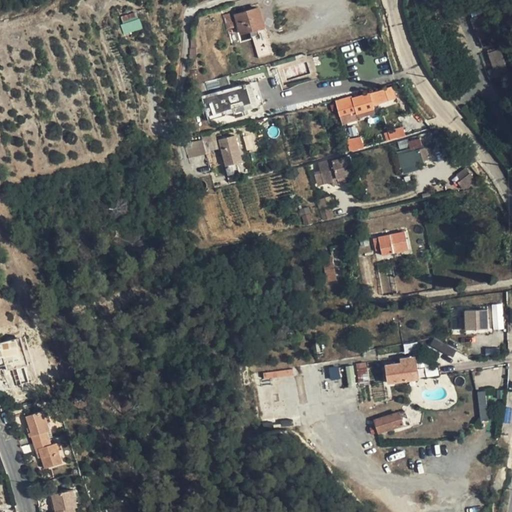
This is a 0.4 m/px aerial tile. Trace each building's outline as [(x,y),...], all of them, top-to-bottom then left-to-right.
[(241,34),(250,31),(258,29),(265,27),(259,8),(235,16),(241,34)] [(476,28),(487,24),(489,23),(486,12),(472,17),(476,28)] [(148,33),(144,20),(130,25),(135,38),(148,33)] [(238,30),(236,21),(230,22),(232,31),(238,30)] [(476,28),(478,36),(482,47),(494,43),(487,24),(476,28)] [(190,49),(189,59),(197,58),(195,49),(190,49)] [(499,49),(488,53),(497,78),(508,74),(499,49)] [(253,107),(246,84),(202,97),(208,120),(253,107)] [(356,114),(374,109),(370,94),(352,99),(352,97),(335,102),(339,116),(356,111),(356,114)] [(339,116),(342,125),(358,121),(358,119),(375,114),(374,109),(356,114),(356,111),(339,116)] [(383,142),(398,138),(396,130),(381,135),(383,142)] [(225,149),(230,165),(240,163),(242,162),(235,136),(219,141),(221,150),(225,149)] [(349,151),(364,149),(361,136),(347,139),(349,151)] [(207,139),(208,142),(204,143),(206,147),(214,145),(212,138),(207,139)] [(197,156),(193,141),(184,143),(189,158),(197,156)] [(418,163),(429,160),(425,146),(412,150),(413,153),(416,152),(418,163)] [(221,150),(226,166),(230,165),(225,149),(221,150)] [(413,153),(412,150),(396,154),(402,175),(419,170),(417,163),(418,163),(416,152),(413,153)] [(333,179),(351,175),(355,174),(350,157),(334,162),(333,159),(327,161),(318,163),(321,173),(315,174),(317,183),(323,182),(323,184),(333,182),(333,179)] [(242,172),(240,163),(230,165),(226,166),(228,175),(242,172)] [(468,189),(471,186),(477,181),(466,170),(458,177),(461,180),(458,183),(464,190),(466,187),(468,189)] [(334,186),(353,181),(351,175),(333,179),(333,182),(334,186)] [(329,199),(318,202),(323,220),(334,216),(329,199)] [(408,250),(405,233),(373,239),(376,251),(381,250),(382,256),(408,250)] [(323,259),(326,275),(335,273),(332,258),(323,259)] [(493,329),(504,329),(502,304),(491,304),(493,329)] [(488,329),(488,310),(465,311),(465,317),(460,317),(460,330),(488,329)] [(457,351),(452,348),(436,339),(432,346),(452,358),(457,351)] [(16,341),(0,343),(0,355),(3,355),(5,369),(14,368),(13,359),(19,358),(16,341)] [(313,342),(249,353),(253,374),(317,364),(313,342)] [(358,351),(356,343),(349,344),(350,352),(358,351)] [(418,379),(415,359),(401,361),(401,364),(386,366),(388,384),(418,379)] [(336,361),(321,363),(322,373),(337,370),(336,361)] [(362,407),(372,405),(366,363),(356,364),(362,407)] [(317,365),(317,364),(253,374),(260,414),(257,415),(261,434),(301,427),(298,408),(322,404),(315,365),(317,365)] [(485,394),(478,394),(481,421),(488,419),(485,394)] [(41,438),(50,468),(66,464),(61,446),(56,447),(52,432),(54,432),(49,411),(31,416),(41,438)] [(404,427),(408,425),(404,412),(400,413),(403,425),(404,427)] [(379,433),(403,425),(400,413),(375,421),(379,433)] [(31,416),(35,428),(36,434),(33,435),(31,436),(33,441),(34,440),(36,449),(35,449),(36,454),(39,453),(42,452),(44,457),(47,469),(50,468),(41,438),(31,416)] [(72,489),(58,492),(63,509),(75,507),(76,507),(72,489)] [(53,511),(54,511),(56,511),(52,493),(51,490),(46,491),(49,511),(53,511)] [(63,509),(58,492),(52,493),(56,511),(63,509)]
